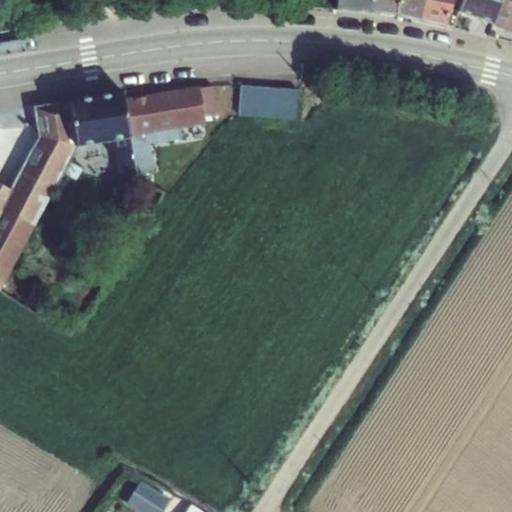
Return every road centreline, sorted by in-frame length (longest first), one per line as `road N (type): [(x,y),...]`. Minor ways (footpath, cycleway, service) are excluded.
road 1 (secondary): [(0,72),(236,39),(368,45),(511,75)]
road 2 (unclassified): [(262,511),(511,129)]
